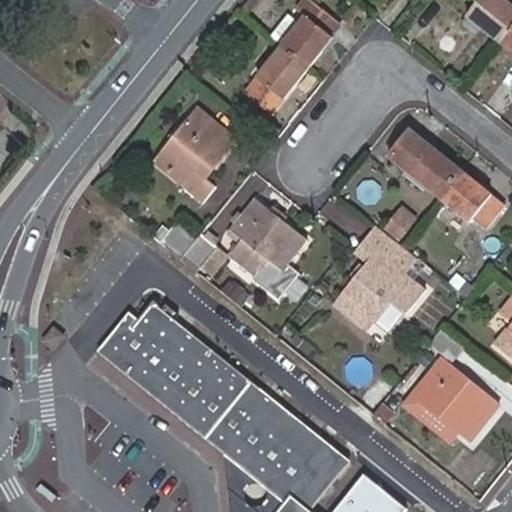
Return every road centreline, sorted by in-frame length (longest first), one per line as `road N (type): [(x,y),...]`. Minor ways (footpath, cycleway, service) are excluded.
road 1 (residential): [(456,511),(155,262),(69,385),(14,413)]
road 2 (residential): [(511,151),(393,64),(325,149)]
road 3 (secondary): [(0,280),(14,243),(91,135)]
road 4 (secondary): [(91,135),(167,41)]
